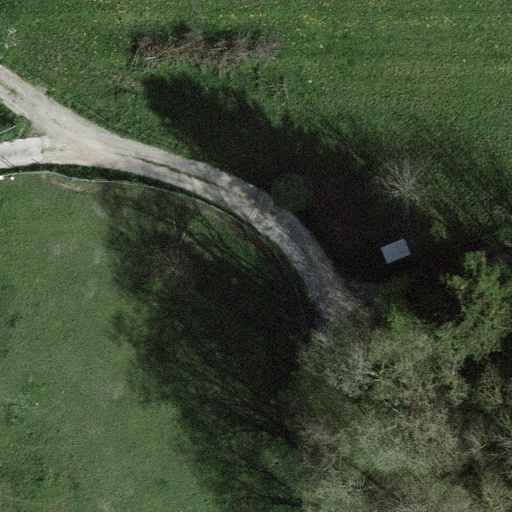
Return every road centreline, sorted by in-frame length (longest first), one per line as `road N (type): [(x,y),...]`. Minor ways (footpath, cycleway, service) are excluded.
road 1 (track): [(0,80),(81,137),(234,190),(289,233),(335,311)]
road 2 (track): [(335,311),(333,511)]
road 3 (track): [(335,311),(511,245)]
